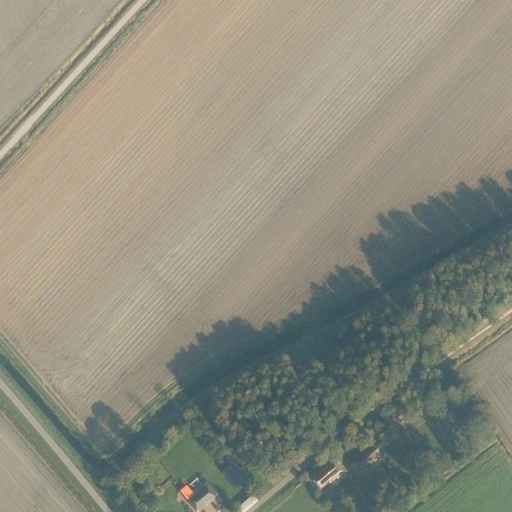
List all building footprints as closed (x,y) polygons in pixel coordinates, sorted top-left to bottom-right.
[(365,439),(358,430),(353,435),(358,441),(360,443),(365,439)] [(381,458),(371,447),(355,461),(365,472),(381,458)] [(337,479),(338,480),(347,472),(339,462),(335,466),(332,462),(322,470),(322,471),(313,478),(315,480),(313,482),(320,491),(329,483),(330,485),(337,479)] [(235,491),(245,483),(232,466),(222,474),(235,491)] [(217,494),(212,488),(201,475),(197,479),(205,489),(205,488),(214,497),(217,494)] [(180,493),(187,501),(193,496),(186,488),(180,493)] [(201,511),(216,500),(214,497),(205,488),(205,489),(188,502),(196,511),(201,511)]
